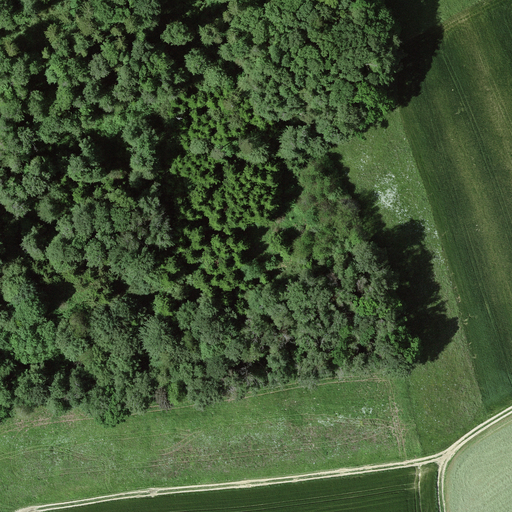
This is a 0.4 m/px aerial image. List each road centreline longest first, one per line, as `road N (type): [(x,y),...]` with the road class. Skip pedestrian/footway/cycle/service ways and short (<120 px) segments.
road 1 (track): [(39,511),(444,461)]
road 2 (track): [(441,511),(438,475),(449,450),(511,410)]
